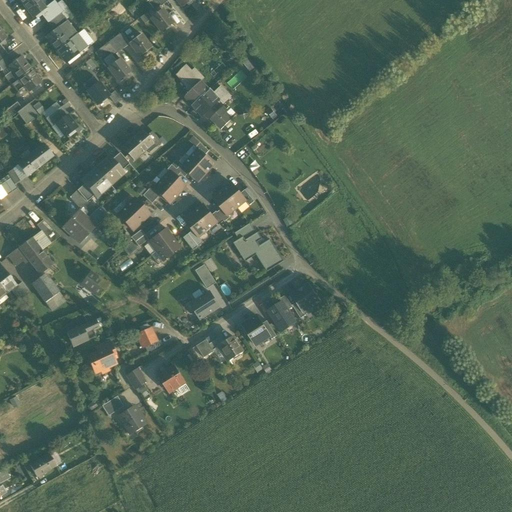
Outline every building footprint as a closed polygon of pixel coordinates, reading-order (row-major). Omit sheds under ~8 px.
[(44,9),(37,0),(30,0),(24,5),(33,17),(40,11),(44,9)] [(160,6),(155,0),(148,0),(147,1),(154,10),(160,6)] [(61,1),(55,6),(61,14),(62,13),(67,9),(61,1)] [(40,11),(49,23),(59,15),(61,14),(55,6),(53,2),(44,9),(40,11)] [(73,15),(67,9),(62,13),(66,19),(67,19),(73,15)] [(150,20),(160,32),(172,23),(162,10),(150,19),(150,20)] [(150,19),(146,14),(140,19),(145,25),(150,20),(150,19)] [(64,21),(59,15),(49,23),(54,28),(64,21)] [(104,30),(116,23),(111,16),(100,23),(104,30)] [(51,30),(53,32),(57,28),(58,29),(65,23),(64,21),(54,28),(51,30)] [(77,34),(68,21),(65,23),(75,36),(77,34)] [(65,23),(58,29),(68,42),(75,36),(65,23)] [(56,51),(68,42),(58,29),(57,28),(53,32),(45,38),(56,51)] [(93,42),(83,30),(78,35),(87,47),(93,42)] [(121,33),(115,38),(123,49),(129,45),(128,44),(129,43),(121,33)] [(68,42),(78,55),(87,47),(78,35),(77,34),(75,36),(68,42)] [(129,45),(139,57),(150,48),(140,35),(129,43),(128,44),(129,45)] [(116,54),(123,49),(115,38),(108,43),(109,44),(116,54)] [(78,55),(68,42),(56,51),(66,64),(67,63),(78,55)] [(105,47),(107,50),(116,61),(118,59),(119,59),(116,55),(116,54),(109,44),(105,47)] [(107,50),(105,47),(104,46),(94,54),(97,57),(107,50)] [(12,61),(8,55),(0,61),(0,68),(1,70),(8,65),(12,61)] [(69,65),(80,57),(78,55),(67,63),(69,65)] [(12,71),(19,79),(30,71),(20,58),(9,66),(12,71)] [(107,68),(118,82),(129,72),(118,59),(116,61),(107,68)] [(254,69),(246,59),(242,62),(249,72),(254,69)] [(97,68),(91,60),(85,64),(91,72),(97,68)] [(173,69),(178,74),(186,66),(182,61),(173,69)] [(3,72),(2,73),(5,77),(12,71),(9,66),(8,65),(1,70),(3,72)] [(176,76),(191,92),(201,82),(192,72),(186,66),(178,74),(176,76)] [(192,72),(201,82),(205,78),(196,68),(192,72)] [(10,86),(11,85),(19,79),(12,71),(5,77),(4,77),(10,86)] [(40,83),(30,71),(19,79),(25,87),(28,92),(40,83)] [(81,85),(87,92),(98,83),(92,76),(81,85)] [(11,85),(17,93),(25,87),(19,79),(11,85)] [(184,98),(192,106),(209,90),(209,89),(201,82),(191,92),(184,98)] [(87,92),(97,105),(108,95),(98,83),(87,92)] [(210,89),(209,90),(192,106),(192,107),(202,117),(211,108),(219,100),(223,104),(231,97),(221,87),(214,94),(210,89)] [(108,97),(114,105),(120,99),(115,92),(108,97)] [(41,114),(45,111),(38,102),(32,107),(39,116),(41,114)] [(2,113),(8,120),(17,114),(21,110),(16,103),(2,113)] [(41,114),(45,120),(59,109),(55,103),(45,111),(41,114)] [(17,114),(26,125),(38,116),(29,104),(21,110),(17,114)] [(224,106),(222,108),(225,112),(229,116),(232,119),(237,115),(229,107),(227,109),(224,106)] [(210,119),(221,130),(225,126),(232,119),(229,116),(225,112),(222,108),(210,119)] [(277,117),(270,108),(266,111),(273,120),(277,117)] [(45,120),(51,128),(54,125),(65,116),(59,109),(45,120)] [(249,114),(243,110),(239,116),(245,120),(249,114)] [(63,136),(64,137),(76,129),(66,116),(65,116),(54,125),(63,136)] [(232,119),(225,126),(228,130),(235,122),(232,119)] [(5,125),(0,128),(0,136),(2,139),(11,132),(5,125)] [(54,125),(51,128),(60,139),(63,136),(54,125)] [(122,148),(133,161),(146,150),(152,144),(146,137),(141,131),(122,148)] [(152,144),(155,148),(161,143),(152,132),(146,137),(152,144)] [(189,142),(193,146),(196,148),(200,143),(193,137),(189,142)] [(198,150),(205,156),(209,152),(200,143),(196,148),(198,150)] [(152,144),(146,150),(149,154),(155,148),(152,144)] [(43,145),(30,155),(39,167),(52,157),(43,145)] [(186,154),(190,159),(198,150),(196,148),(193,146),(186,154)] [(19,157),(22,161),(30,155),(27,150),(19,157)] [(198,150),(190,159),(207,174),(215,165),(205,156),(198,150)] [(112,160),(122,171),(129,165),(119,153),(112,160)] [(178,163),(180,165),(183,167),(190,159),(186,154),(178,163)] [(26,177),(39,167),(30,155),(22,161),(17,165),(18,165),(26,177)] [(244,164),(256,171),(261,163),(250,156),(244,164)] [(110,157),(96,169),(110,186),(116,180),(115,178),(122,171),(112,160),(110,157)] [(199,183),(207,174),(190,159),(183,167),(182,167),(189,174),(199,183)] [(26,177),(18,165),(17,165),(12,170),(20,182),(26,177)] [(176,178),(180,174),(176,170),(171,165),(167,170),(169,172),(176,178)] [(180,165),(176,170),(180,174),(185,178),(189,174),(182,167),(183,167),(180,165)] [(169,172),(167,170),(164,168),(157,176),(161,180),(169,172)] [(103,191),(110,186),(96,169),(81,182),(84,185),(94,196),(101,189),(103,191)] [(7,173),(15,185),(20,182),(12,170),(7,173)] [(169,172),(161,180),(177,196),(186,187),(176,178),(169,172)] [(8,176),(0,181),(0,185),(0,186),(7,196),(17,189),(8,176)] [(169,205),(177,196),(161,180),(153,189),(160,196),(169,205)] [(232,184),(223,191),(237,209),(246,202),(246,201),(240,194),(232,184)] [(84,185),(77,191),(87,202),(94,196),(84,185)] [(151,187),(147,192),(156,200),(160,196),(153,189),(151,187)] [(248,188),(245,190),(254,202),(257,200),(254,196),(248,188)] [(246,202),(249,206),(254,202),(245,190),(240,194),(246,201),(246,202)] [(88,203),(87,202),(77,191),(70,197),(81,210),(83,208),(88,203)] [(228,216),(237,209),(223,191),(213,199),(222,209),(227,216),(228,216)] [(152,204),(156,200),(147,192),(143,196),(152,204)] [(134,199),(126,207),(141,223),(150,215),(134,199)] [(117,215),(126,207),(121,202),(112,211),(117,215)] [(83,208),(90,216),(95,212),(88,203),(83,208)] [(194,213),(208,230),(217,223),(211,216),(203,206),(194,213)] [(90,216),(87,219),(95,227),(95,228),(108,215),(101,207),(95,212),(90,216)] [(133,232),(141,223),(126,207),(117,215),(133,232)] [(222,209),(217,213),(224,221),(225,222),(230,218),(228,216),(227,216),(222,209)] [(62,228),(71,236),(87,219),(79,211),(62,228)] [(219,225),(224,221),(217,213),(216,212),(211,216),(217,223),(218,225),(219,225)] [(199,238),(208,230),(194,213),(185,221),(193,231),(199,238)] [(289,217),(283,220),(287,227),(293,224),(289,217)] [(79,244),(95,227),(87,219),(71,236),(79,244)] [(41,231),(46,238),(54,231),(43,221),(37,226),(41,231)] [(218,225),(217,223),(208,230),(212,235),(221,228),(219,225),(218,225)] [(235,234),(239,240),(243,238),(246,241),(256,234),(250,224),(235,234)] [(149,243),(156,252),(173,239),(166,229),(148,243),(149,243)] [(41,251),(51,244),(46,238),(41,231),(32,238),(41,251)] [(60,237),(54,231),(46,238),(51,244),(60,237)] [(131,238),(135,243),(144,235),(141,231),(131,238)] [(193,231),(188,235),(198,247),(203,243),(199,238),(193,231)] [(239,240),(233,244),(245,262),(256,255),(267,272),(284,261),(270,240),(260,247),(257,242),(262,239),(258,233),(256,234),(246,241),(243,238),(239,240)] [(148,240),(144,235),(135,243),(138,247),(148,240)] [(193,251),(198,247),(188,235),(183,238),(193,251)] [(23,255),(28,261),(41,251),(32,238),(15,251),(20,258),(23,255)] [(173,239),(156,252),(163,262),(181,248),(173,239)] [(137,250),(132,243),(124,249),(129,256),(137,250)] [(156,252),(149,243),(144,247),(150,256),(151,256),(156,252)] [(9,256),(17,266),(23,262),(20,258),(15,251),(9,256)] [(52,265),(41,251),(28,261),(29,262),(39,275),(43,272),(52,265)] [(158,265),(163,262),(156,252),(151,256),(158,265)] [(23,262),(25,265),(29,262),(28,261),(23,255),(20,258),(23,262)] [(0,265),(0,285),(6,293),(11,290),(16,285),(0,265)] [(206,268),(198,273),(207,289),(216,283),(206,268)] [(80,286),(99,299),(109,286),(90,272),(80,286)] [(32,284),(45,303),(51,298),(59,293),(45,274),(32,284)] [(11,290),(17,298),(28,291),(22,283),(17,287),(16,285),(11,290)] [(297,303),(303,313),(312,307),(310,305),(318,300),(308,285),(292,295),(297,303)] [(192,295),(196,302),(204,297),(200,290),(192,295)] [(51,298),(57,307),(64,302),(59,293),(51,298)] [(196,302),(191,306),(200,320),(220,307),(210,293),(204,297),(196,302)] [(282,302),(288,311),(293,308),(285,296),(280,299),(282,303),(282,302)] [(57,307),(51,298),(45,303),(51,311),(57,307)] [(274,321),(280,331),(295,322),(288,311),(282,302),(282,303),(270,310),(276,319),(274,321)] [(292,306),(300,319),(305,316),(303,313),(297,303),(292,306)] [(99,328),(103,326),(95,311),(83,317),(87,325),(96,321),(99,328)] [(350,317),(345,313),(340,318),(345,323),(350,317)] [(248,333),(256,347),(270,338),(271,337),(262,325),(257,316),(242,325),(248,333)] [(82,327),(85,334),(99,328),(96,321),(87,325),(82,327)] [(270,338),(272,340),(277,337),(267,321),(262,325),(271,337),(270,338)] [(248,333),(242,325),(237,329),(243,337),(248,333)] [(66,334),(73,348),(88,341),(85,334),(82,327),(66,334)] [(136,335),(142,349),(148,346),(157,342),(151,329),(136,335)] [(206,339),(207,340),(210,345),(219,339),(216,333),(206,339)] [(226,354),(230,362),(243,353),(233,337),(224,343),(220,346),(226,354)] [(210,345),(209,345),(213,351),(220,346),(224,343),(220,338),(219,339),(210,345)] [(214,352),(213,351),(209,345),(210,345),(207,340),(197,347),(204,359),(214,352)] [(94,348),(97,355),(111,348),(108,341),(94,348)] [(162,345),(160,341),(157,342),(148,346),(150,353),(162,345)] [(213,351),(214,352),(218,359),(226,354),(220,346),(213,351)] [(116,365),(112,356),(110,352),(113,351),(111,348),(97,355),(88,359),(92,368),(93,367),(94,367),(97,374),(116,365)] [(200,359),(193,349),(188,352),(195,362),(200,359)] [(263,370),(258,362),(252,366),(257,374),(263,370)] [(159,377),(169,393),(178,388),(185,383),(175,367),(159,377)] [(135,390),(146,383),(137,369),(126,376),(135,390)] [(108,372),(97,377),(103,384),(112,380),(108,372)] [(189,390),(185,383),(178,388),(182,395),(189,390)] [(145,384),(135,390),(139,396),(149,390),(145,384)] [(223,405),(228,401),(222,392),(217,395),(223,405)] [(102,407),(108,417),(123,407),(117,397),(102,407)] [(87,406),(91,412),(98,407),(94,401),(87,406)] [(134,431),(136,433),(141,430),(140,428),(145,424),(134,407),(118,417),(128,432),(133,429),(134,431)] [(12,438),(14,452),(27,450),(25,436),(12,438)] [(55,452),(49,455),(55,467),(61,463),(55,452)] [(30,466),(36,478),(55,467),(49,455),(30,466)] [(0,473),(0,484),(11,479),(6,470),(3,472),(0,473)]
